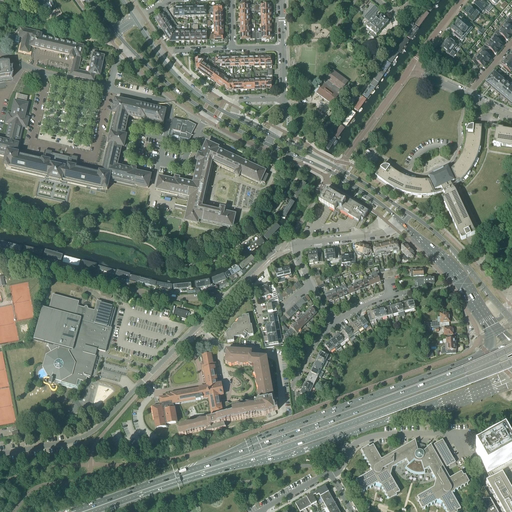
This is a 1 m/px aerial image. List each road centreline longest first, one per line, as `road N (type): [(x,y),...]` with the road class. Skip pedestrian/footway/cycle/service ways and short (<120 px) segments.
road 1 (secondary): [(511,347),(213,462)]
road 2 (secondary): [(212,470),(511,361)]
road 3 (secondary): [(212,470),(283,457),(501,383)]
road 4 (secondary): [(487,352),(213,462)]
road 5 (residential): [(0,255),(157,295),(228,295)]
road 6 (secondary): [(115,32),(188,100),(267,144)]
road 7 (residential): [(332,476),(351,446),(381,434),(441,432),(463,451)]
road 8 (secondary): [(267,144),(352,184),(401,222)]
road 9 (secondary): [(505,312),(409,213)]
road 10 (secondary): [(401,222),(452,269),(486,320)]
road 11 (residential): [(141,382),(228,295)]
road 12 (residential): [(338,168),(409,68)]
